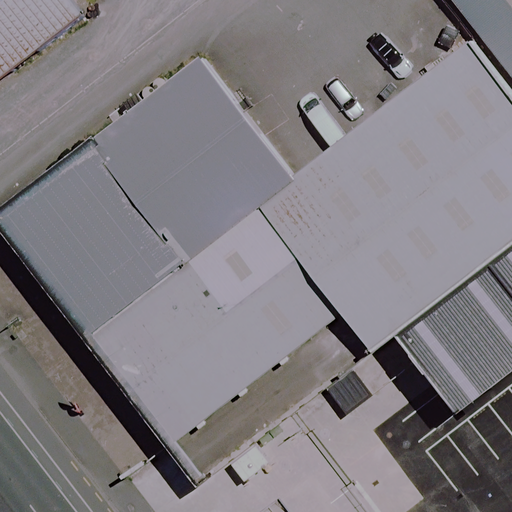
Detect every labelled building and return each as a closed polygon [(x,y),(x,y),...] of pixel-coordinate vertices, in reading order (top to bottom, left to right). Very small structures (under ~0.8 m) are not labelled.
[(33,0),(0,0),(0,69),(55,30),(33,0)] [(418,0),(511,119),(511,30),(500,40),(467,0),(418,0)] [(269,194),(232,221),(310,327),(339,367),(511,242),(511,132),(457,58),(269,194)] [(269,194),(176,67),(0,194),(0,258),(63,344),(232,221),(269,194)] [(232,221),(63,344),(140,450),(310,327),(232,221)]
